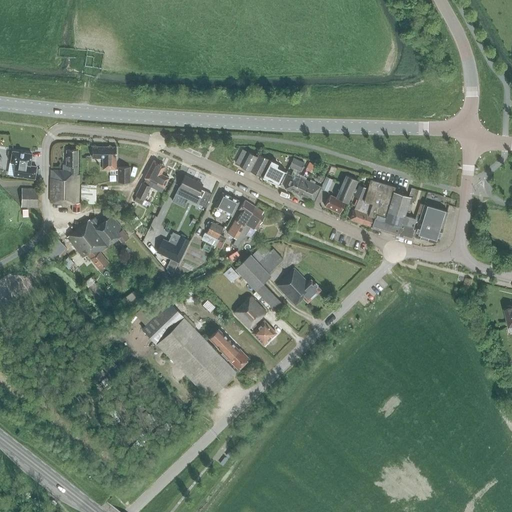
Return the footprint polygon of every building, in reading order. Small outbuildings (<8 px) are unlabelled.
[(116,170),(116,147),(92,147),(92,158),(104,158),(104,170),(116,170)] [(79,212),(80,203),(78,203),(78,175),(77,175),(78,150),(66,150),(66,165),(63,165),(62,171),(51,170),(50,203),(72,203),(72,212),(79,212)] [(31,154),(12,151),(10,163),(15,164),(13,176),(34,179),(36,167),(30,165),(31,154)] [(286,172),(281,169),(276,167),(277,164),(256,153),(255,156),(247,152),(239,166),(250,171),(279,186),(286,172)] [(304,162),(293,157),(289,166),(300,171),(304,162)] [(169,177),(161,173),(162,170),(160,169),(162,165),(153,161),(144,178),(145,178),(143,183),(142,182),(135,196),(136,196),(134,200),(141,204),(144,200),(148,202),(153,191),(149,189),(152,182),(164,188),(169,177)] [(314,164),(309,162),(305,170),(311,172),(314,164)] [(130,182),(130,167),(117,167),(117,182),(130,182)] [(297,174),(296,176),(291,173),(284,188),(292,192),(296,185),(297,185),(302,176),(297,174)] [(347,204),(357,180),(345,175),(335,198),(330,195),(324,206),(339,213),(344,202),(347,204)] [(178,190),(176,194),(197,204),(205,207),(211,194),(200,188),(202,184),(185,176),(178,190)] [(306,178),(304,177),(302,176),(297,185),(296,185),(292,192),(312,201),(319,186),(314,184),(315,182),(310,180),(309,182),(305,180),(306,178)] [(333,179),(325,176),(320,189),(327,192),(333,179)] [(408,197),(393,192),(394,187),(370,180),(367,189),(363,201),(372,204),(368,215),(372,216),(371,220),(373,221),(371,226),(373,227),(373,228),(413,240),(414,236),(416,227),(413,226),(415,218),(408,216),(409,212),(408,212),(410,204),(412,198),(408,197)] [(95,185),(80,185),(80,203),(95,203),(95,185)] [(363,201),(367,189),(358,185),(354,196),(359,198),(354,209),(350,219),(361,224),(361,223),(361,224),(362,224),(371,226),(373,221),(371,220),(372,216),(368,215),(372,204),(363,201)] [(22,188),(21,200),(21,207),(37,208),(37,189),(22,188)] [(232,216),(239,201),(222,192),(217,202),(215,207),(232,216)] [(240,211),(227,233),(235,238),(238,233),(239,233),(243,225),(255,207),(244,200),(238,210),(240,211)] [(416,227),(414,236),(434,243),(438,240),(443,226),(447,212),(427,206),(427,203),(424,202),(420,214),(419,214),(416,215),(415,218),(413,226),(416,227)] [(243,225),(239,233),(245,236),(246,235),(250,237),(255,229),(258,223),(259,224),(264,217),(261,215),(263,212),(255,207),(243,225)] [(122,243),(129,237),(122,229),(111,216),(100,224),(94,217),(90,220),(109,244),(118,238),(122,243)] [(135,216),(128,222),(133,229),(140,223),(135,216)] [(99,270),(108,262),(99,252),(108,245),(89,220),(67,237),(82,257),(87,254),(99,270)] [(217,239),(223,228),(211,222),(206,233),(217,239)] [(235,238),(232,245),(239,249),(245,237),(245,236),(239,233),(238,233),(235,238)] [(178,262),(189,241),(180,236),(175,245),(163,239),(157,252),(178,262)] [(65,248),(57,240),(45,252),(53,260),(65,248)] [(250,254),(235,269),(255,290),(262,283),(270,275),(268,273),(283,259),(273,248),(269,252),(263,246),(262,245),(261,246),(251,256),(250,254)] [(234,271),(230,266),(223,273),(227,277),(234,271)] [(307,302),(320,290),(310,280),(307,282),(294,268),(276,285),(295,305),(303,298),(307,302)] [(141,293),(138,288),(119,301),(123,306),(141,293)] [(154,296),(135,314),(138,318),(145,325),(142,329),(157,344),(208,397),(235,371),(205,340),(169,302),(164,307),(161,303),(154,296)] [(263,344),(275,333),(263,321),(260,325),(256,322),(266,312),(250,296),(233,312),(249,328),(250,327),(254,331),(252,332),(263,344)] [(234,324),(231,327),(240,337),(244,334),(234,324)] [(218,328),(208,338),(222,352),(221,354),(227,360),(228,359),(237,369),(243,364),(245,364),(247,362),(247,359),(248,358),(239,348),(238,349),(218,328)]
